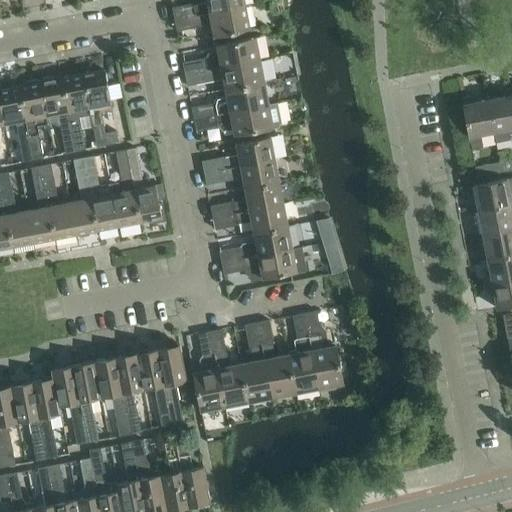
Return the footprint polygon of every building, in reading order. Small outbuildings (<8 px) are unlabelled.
[(194,4),(172,8),(175,19),(245,6),(244,0),(207,0),(208,3),(194,5),(194,4)] [(245,6),(175,19),(177,31),(198,27),(203,26),(202,25),(212,23),(214,37),(216,37),(250,30),(245,6)] [(206,58),(183,63),(185,74),(256,61),(252,38),(218,44),(217,45),(219,52),(208,54),(206,58)] [(256,61),(185,74),(188,86),(212,82),(224,79),(226,90),(261,83),(256,61)] [(105,70),(83,75),(90,107),(91,115),(98,147),(108,145),(119,143),(117,130),(106,132),(101,111),(113,109),(112,103),(105,70)] [(83,75),(62,79),(74,137),(76,151),(87,149),(84,136),(80,117),(91,115),(90,107),(83,75)] [(42,83),(41,83),(47,115),(49,123),(52,122),(58,125),(61,125),(64,139),(67,153),(76,151),(74,137),(62,79),(55,80),(55,78),(53,77),(43,79),(42,81),(42,83)] [(27,86),(20,87),(31,146),(34,159),(44,157),(41,144),(38,125),(49,123),(47,115),(41,83),(40,83),(40,81),(37,80),(28,82),(27,84),(27,86)] [(215,103),(192,108),(194,119),(265,106),(261,83),(226,90),(228,97),(217,99),(215,101),(215,103)] [(20,87),(0,90),(0,98),(5,123),(16,121),(21,148),(31,146),(20,87)] [(502,97),(488,100),(494,132),(496,142),(511,139),(510,129),(511,128),(511,93),(511,89),(501,91),(502,97)] [(463,98),(462,98),(470,137),(473,148),(483,146),(481,135),(494,132),(488,100),(474,102),(473,96),(463,98)] [(265,106),(194,119),(196,131),(221,126),(225,129),(233,127),(235,135),(270,129),(278,127),(281,122),(278,103),(265,106)] [(226,157),(203,161),(205,173),(275,159),(271,136),(237,143),(239,155),(226,158),(226,157)] [(31,146),(21,148),(24,161),(34,159),(31,146)] [(137,148),(127,150),(141,222),(150,221),(150,224),(160,222),(159,219),(162,218),(162,214),(165,213),(163,204),(160,204),(158,198),(156,186),(144,188),(137,148)] [(119,182),(111,184),(119,227),(141,222),(127,150),(117,152),(122,180),(119,182)] [(94,156),(84,158),(98,231),(119,227),(111,184),(103,185),(99,184),(94,156)] [(82,200),(71,202),(77,235),(79,234),(81,237),(89,235),(90,232),(98,231),(84,158),(74,160),(76,170),(82,200)] [(275,159),(205,173),(207,185),(230,180),(234,179),(236,181),(240,180),(242,189),(246,188),(280,182),(275,159)] [(511,160),(500,162),(502,172),(511,170),(511,160)] [(476,167),(478,177),(502,172),(500,162),(476,167)] [(42,166),(56,239),(77,235),(71,202),(59,205),(54,174),(52,164),(42,166)] [(39,208),(28,211),(35,243),(56,239),(42,166),(32,168),(39,208)] [(9,172),(0,174),(0,179),(13,247),(35,243),(28,211),(17,213),(11,182),(9,172)] [(511,178),(507,179),(474,186),(479,211),(511,204),(511,178)] [(0,249),(13,247),(0,179),(0,249)] [(235,201),(211,206),(214,218),(284,204),(280,182),(246,188),(248,200),(235,203),(235,201)] [(162,184),(156,185),(156,186),(158,198),(165,197),(162,184)] [(284,204),(214,218),(216,229),(239,225),(239,224),(252,221),(254,233),(288,226),(284,204)] [(511,204),(479,211),(483,235),(511,229),(511,204)] [(242,246),(220,251),(222,262),(293,249),(288,226),(254,233),(256,241),(243,244),(242,246)] [(511,229),(483,235),(488,259),(511,254),(511,229)] [(337,241),(334,234),(322,237),(324,244),(337,241)] [(340,251),(337,241),(324,244),(327,254),(340,251)] [(293,249),(222,262),(225,274),(246,270),(247,273),(250,275),(252,274),(253,281),(263,278),(297,272),(307,270),(303,247),(293,249)] [(511,254),(488,259),(493,284),(511,280),(511,254)] [(511,280),(493,284),(498,309),(511,305),(511,280)] [(317,311),(305,313),(319,384),(343,379),(336,345),(329,347),(327,332),(325,329),(320,322),(317,311)] [(297,353),(289,354),(295,388),(319,384),(305,313),(293,316),(297,337),(295,339),(297,353)] [(511,314),(503,316),(506,331),(511,360),(511,314)] [(270,320),(258,322),(272,393),(295,388),(289,354),(276,357),(273,344),(274,343),(270,320)] [(254,361),(242,364),(248,398),(272,393),(258,322),(245,325),(250,348),(251,348),(254,361)] [(223,329),(211,332),(225,402),(248,398),(242,364),(228,366),(227,357),(228,356),(223,329)] [(203,371),(194,373),(200,407),(201,407),(225,402),(211,332),(199,334),(203,356),(201,359),(203,371)] [(180,345),(158,349),(171,415),(173,425),(174,425),(184,423),(182,413),(179,396),(178,396),(176,386),(188,384),(187,380),(180,345)] [(158,349),(137,353),(144,389),(155,387),(158,401),(157,401),(160,417),(163,427),(173,425),(171,415),(158,349)] [(137,353),(116,358),(129,423),(131,433),(142,431),(140,420),(137,405),(136,405),(133,391),(144,389),(137,353)] [(116,358),(95,362),(102,397),(112,395),(115,409),(120,436),(131,434),(131,433),(129,423),(116,358)] [(95,362),(74,366),(88,442),(99,440),(94,413),(91,399),(102,397),(95,362)] [(52,370),(53,378),(54,378),(60,405),(70,403),(73,417),(72,417),(77,444),(88,442),(74,366),(52,370)] [(53,378),(33,382),(46,448),(48,458),(59,456),(57,446),(53,429),(50,415),(62,413),(60,405),(54,378),(53,378)] [(12,386),(11,386),(18,422),(29,419),(32,433),(32,434),(35,450),(37,460),(48,458),(46,448),(33,382),(12,386)] [(11,386),(0,388),(0,440),(5,467),(16,464),(14,454),(11,438),(10,438),(8,424),(18,422),(11,386)] [(172,473),(161,475),(168,511),(189,506),(176,440),(175,441),(175,435),(165,436),(167,442),(165,443),(168,459),(169,459),(172,473)] [(187,438),(176,440),(189,506),(211,502),(204,467),(193,469),(190,455),(187,438)] [(143,440),(132,442),(146,511),(160,511),(168,511),(161,475),(160,470),(154,471),(148,463),(143,440)] [(129,481),(118,483),(124,511),(146,511),(132,442),(121,444),(122,444),(126,467),(129,481)] [(101,448),(90,450),(91,458),(101,511),(124,511),(118,483),(118,481),(107,483),(106,479),(107,479),(101,448)] [(86,487),(76,494),(78,500),(80,511),(101,511),(91,458),(81,460),(82,467),(85,484),(86,484),(86,487)] [(60,464),(49,466),(58,511),(80,511),(78,500),(67,502),(64,488),(60,464)] [(46,506),(35,508),(36,511),(58,511),(49,466),(39,468),(38,468),(40,475),(43,492),(46,506)] [(18,472),(7,474),(7,475),(13,511),(36,511),(35,508),(34,501),(25,503),(22,496),(18,473),(18,472)] [(3,511),(13,511),(7,475),(0,475),(0,498),(0,500),(1,500),(3,511)]
